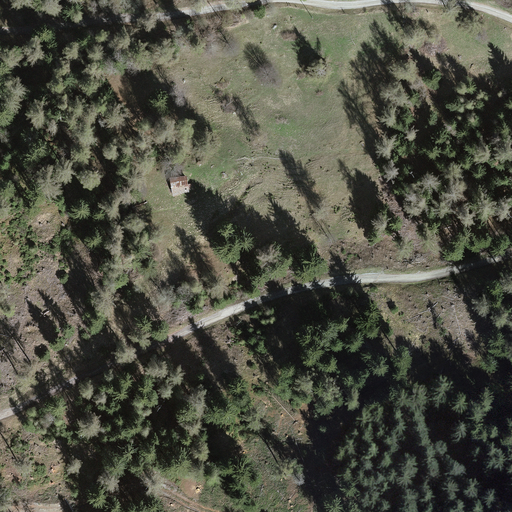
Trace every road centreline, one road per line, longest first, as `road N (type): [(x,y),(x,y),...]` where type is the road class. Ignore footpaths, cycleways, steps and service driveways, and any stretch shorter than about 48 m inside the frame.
road 1 (track): [(511,257),(429,275),(344,278),(266,298),(0,414)]
road 2 (track): [(0,30),(257,0)]
